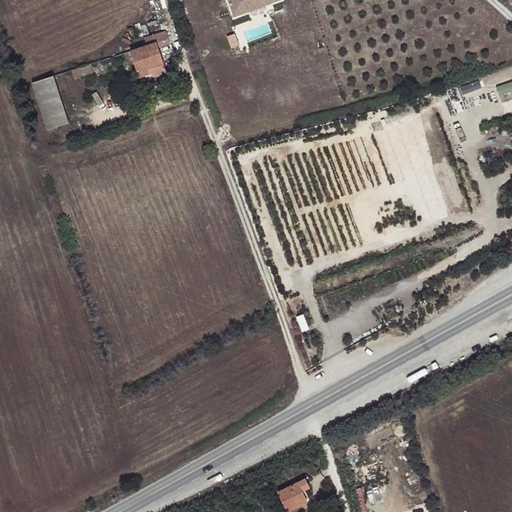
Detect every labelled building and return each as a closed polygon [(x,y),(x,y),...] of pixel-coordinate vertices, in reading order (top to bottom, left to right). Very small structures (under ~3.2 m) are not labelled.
[(228,0),(235,17),(248,12),(245,3),(253,0),(253,2),(257,0),(263,0),(265,6),(280,0),(228,0)] [(245,3),(248,12),(265,6),(263,0),(257,0),(253,2),(253,0),(245,3)] [(131,51),(139,78),(148,75),(147,70),(163,65),(158,49),(171,45),(166,31),(144,38),(147,46),(131,51)] [(91,64),(71,70),(74,79),(94,73),(96,79),(117,72),(113,59),(92,66),(91,64)] [(69,123),(54,76),(34,82),(48,130),(69,123)] [(511,81),(498,85),(501,94),(511,91),(511,81)] [(297,504),(299,507),(308,503),(303,493),(311,489),(307,480),(279,493),(286,509),(297,504)]
